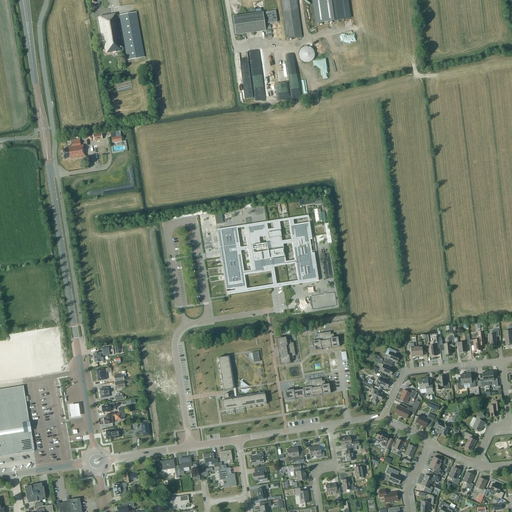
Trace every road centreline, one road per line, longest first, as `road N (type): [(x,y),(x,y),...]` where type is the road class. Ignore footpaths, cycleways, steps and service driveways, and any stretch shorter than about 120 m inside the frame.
road 1 (tertiary): [(94,450),(24,0)]
road 2 (residential): [(502,360),(404,372),(380,417)]
road 3 (residential): [(106,459),(238,439)]
road 4 (residential): [(474,464),(491,427),(509,424),(502,360)]
